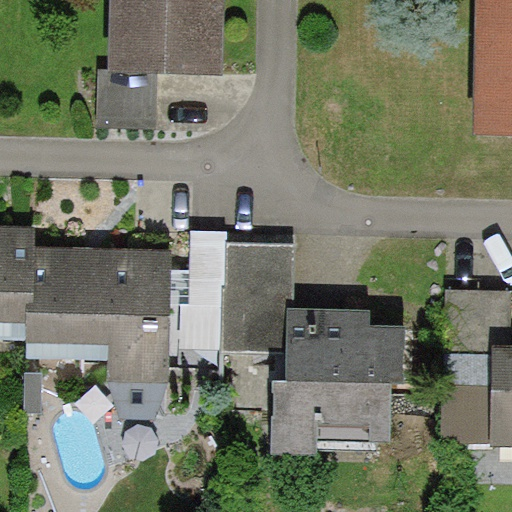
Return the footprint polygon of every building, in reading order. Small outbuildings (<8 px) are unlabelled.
[(203,0),(74,0),(75,83),(203,83),(203,0)] [(511,0),(452,0),(453,141),(511,140),(511,0)] [(167,212),(0,196),(0,355),(153,369),(167,212)] [(390,268),(244,260),(233,432),(380,441),(390,268)] [(511,263),(448,261),(441,436),(511,439),(511,263)]
